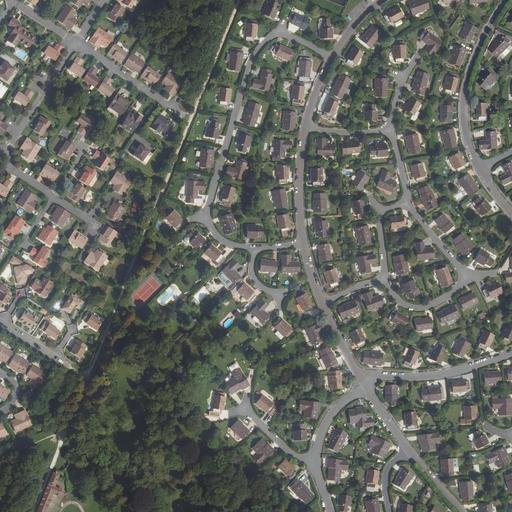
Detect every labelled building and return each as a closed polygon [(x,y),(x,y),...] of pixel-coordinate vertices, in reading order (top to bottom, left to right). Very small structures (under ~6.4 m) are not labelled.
[(275,9),(278,0),(271,0),(268,6),(266,5),(262,14),(273,19),(277,10),(275,9)] [(429,8),(426,0),(419,0),(420,0),(418,1),(417,0),(416,0),(408,3),(412,15),(423,11),(423,10),(429,8)] [(117,3),(115,2),(108,12),(110,13),(117,3)] [(110,13),(108,12),(105,17),(115,23),(125,8),(117,3),(110,13)] [(72,19),(74,17),(77,12),(67,5),(57,19),(71,29),(76,21),(72,19)] [(392,23),(403,16),(398,7),(386,13),(387,14),(383,16),(387,23),(391,21),(392,23)] [(292,20),(291,23),(294,25),(295,24),(301,26),(300,28),(305,30),(310,19),(305,17),(305,18),(295,13),(295,14),(292,12),(289,19),(292,20)] [(22,31),(24,29),(18,24),(19,22),(13,17),(8,25),(14,29),(6,40),(15,46),(19,41),(23,44),(24,43),(30,46),(35,39),(27,33),(26,34),(22,31)] [(256,25),(256,21),(247,20),(246,24),(245,37),(246,37),(245,41),(254,41),(254,38),(255,38),(256,25)] [(329,29),(329,22),(322,22),(322,29),(320,29),(320,38),(332,38),(332,29),(329,29)] [(460,37),(469,42),(471,39),(470,38),(473,32),(474,33),(475,33),(477,29),(472,26),(466,23),(464,27),(464,28),(460,37)] [(380,33),(372,27),(368,31),(367,33),(366,32),(360,40),(370,48),(377,39),(377,38),(380,33)] [(112,37),(98,28),(89,41),(97,46),(100,41),(102,43),(106,46),(112,37)] [(422,40),(429,45),(430,46),(429,48),(427,47),(425,50),(431,55),(441,42),(428,32),(424,30),(421,35),(424,38),(422,40)] [(494,43),(495,44),(494,45),(489,50),(497,58),(501,53),(502,53),(510,45),(510,44),(511,42),(507,37),(504,40),(502,37),(501,36),(494,43)] [(128,52),(114,43),(107,53),(113,56),(114,55),(122,61),(128,52)] [(42,54),(54,62),(62,48),(56,44),(52,51),(46,47),(42,54)] [(280,45),(279,46),(276,44),(272,52),(276,54),(275,55),(287,60),(291,61),(295,53),(291,52),(292,51),(280,45)] [(404,45),(394,46),(394,59),(395,59),(395,62),(403,62),(403,58),(404,58),(404,45)] [(449,63),(459,66),(461,60),(462,58),(463,58),(466,49),(454,45),(450,56),(451,56),(449,63)] [(362,53),(363,51),(355,46),(354,48),(353,48),(347,59),(348,59),(346,63),(353,67),(355,63),(356,64),(362,53)] [(229,70),(239,71),(240,65),(240,63),(242,63),(243,54),(239,53),(239,50),(232,49),(231,52),(229,63),(230,63),(229,70)] [(132,67),(136,70),(139,72),(145,62),(132,53),(124,64),(131,69),(132,67)] [(67,70),(79,78),(84,71),(78,67),(82,61),(76,57),(67,70)] [(298,76),(309,77),(309,73),(308,73),(309,67),(310,67),(311,67),(312,62),(311,62),(307,61),(307,58),(300,57),(299,66),(298,76)] [(0,77),(6,81),(14,69),(4,62),(1,66),(0,67),(0,77)] [(147,77),(157,84),(162,75),(147,65),(141,75),(146,79),(147,77)] [(94,88),(99,81),(92,77),(96,71),(91,67),(82,80),(94,88)] [(263,69),(260,81),(259,83),(257,82),(258,81),(254,80),(252,88),(268,91),(272,75),(269,74),(270,71),(263,69)] [(492,69),(489,72),(495,78),(498,75),(492,69)] [(490,86),(497,79),(495,78),(489,72),(488,70),(481,77),(483,79),(479,83),(484,89),(489,84),(490,86)] [(415,79),(412,89),(413,89),(415,90),(414,93),(423,95),(427,81),(426,80),(428,74),(418,71),(416,77),(416,79),(415,79)] [(162,80),(167,84),(169,85),(166,90),(173,95),(175,92),(182,81),(168,72),(162,80)] [(457,79),(458,75),(450,73),(449,77),(447,76),(444,89),(445,89),(444,93),(452,95),(453,91),(454,91),(458,79),(457,79)] [(350,79),(340,74),(338,80),(337,82),(336,81),(330,94),(341,99),(348,85),(347,85),(350,79)] [(375,96),(386,97),(386,90),(386,88),(387,88),(387,79),(385,79),(385,76),(375,75),(375,78),(375,90),(376,90),(375,96)] [(105,76),(97,89),(108,97),(113,90),(107,86),(111,80),(105,76)] [(156,85),(157,84),(147,77),(146,79),(156,85)] [(293,85),(293,86),(291,98),(292,98),(292,102),(300,104),(300,100),(302,100),(304,87),(303,87),(304,83),(294,82),(293,85)] [(229,102),(231,89),(220,88),(218,101),(220,101),(219,105),(227,106),(228,102),(229,102)] [(12,100),(24,108),(32,95),(26,90),(22,97),(16,93),(12,100)] [(116,95),(108,107),(121,116),(130,103),(125,100),(124,101),(116,95)] [(337,103),(338,100),(329,97),(328,100),(328,99),(323,111),(324,112),(322,115),(330,119),(331,115),(333,116),(337,104),(337,103)] [(412,97),(411,99),(410,99),(404,110),(405,111),(404,114),(411,118),(413,114),(414,115),(420,104),(419,103),(420,101),(412,97)] [(424,103),(420,101),(419,103),(420,104),(414,115),(413,114),(411,118),(410,119),(413,121),(415,121),(415,120),(419,113),(417,112),(422,105),(423,105),(424,103)] [(489,117),(488,104),(487,104),(484,104),(484,101),(478,101),(478,104),(477,104),(478,117),(479,117),(479,121),(488,121),(487,117),(489,117)] [(246,110),(244,119),(247,120),(245,124),(254,127),(255,122),(256,123),(259,111),(258,111),(260,105),(250,102),(248,108),(247,110),(246,110)] [(367,104),(367,111),(364,111),(364,120),(376,121),(377,111),(374,111),(374,105),(367,104)] [(440,121),(451,122),(451,118),(450,118),(450,111),(452,111),(452,106),(440,105),(440,111),(441,111),(440,121)] [(126,120),(136,127),(146,112),(141,108),(137,112),(133,109),(126,120)] [(283,129),(293,130),(294,124),(294,122),(295,122),(296,113),(294,112),(284,111),(282,123),(284,123),(283,129)] [(84,133),(85,133),(93,122),(81,114),(77,120),(83,124),(78,131),(83,135),(84,133)] [(151,127),(159,132),(167,119),(166,118),(161,114),(151,127)] [(41,115),(38,120),(39,121),(34,130),(42,136),(51,122),(41,115)] [(220,130),(217,130),(219,123),(218,123),(219,120),(212,118),(212,122),(211,122),(210,128),(207,127),(205,137),(218,139),(220,130)] [(167,119),(159,132),(160,133),(162,130),(168,134),(175,124),(172,121),(171,122),(169,121),(167,119)] [(446,149),(456,146),(455,140),(454,138),(455,138),(453,129),(452,129),(449,130),(448,127),(441,129),(442,131),(441,131),(443,143),(444,143),(446,149)] [(487,133),(487,141),(487,143),(485,143),(485,141),(480,142),(481,150),(498,149),(497,132),(496,132),(496,129),(490,129),(490,132),(487,133)] [(406,136),(405,136),(407,146),(408,145),(408,147),(410,154),(420,151),(419,145),(417,134),(413,135),(413,131),(407,133),(407,136),(406,136)] [(251,137),(252,134),(248,133),(247,136),(239,134),(236,143),(239,144),(237,150),(245,152),(246,146),(249,146),(251,137)] [(27,137),(22,145),(26,148),(25,150),(22,155),(31,161),(40,146),(27,137)] [(333,156),(334,145),(325,145),(323,145),(323,143),(325,143),(325,139),(317,138),(317,155),(333,156)] [(280,157),(284,157),(284,149),(284,147),(286,147),(286,149),(291,149),(291,141),(274,140),(274,157),(272,157),(272,160),(280,160),(280,157)] [(69,154),(74,147),(66,141),(58,154),(68,160),(71,155),(69,154)] [(362,143),(358,143),(358,142),(345,143),(346,154),(359,152),(359,151),(363,151),(362,143)] [(377,157),(387,156),(386,144),(376,144),(376,147),(370,148),(371,155),(377,155),(377,157)] [(143,162),(149,151),(140,145),(138,149),(137,151),(136,151),(133,155),(143,162)] [(199,167),(210,168),(211,162),(211,160),(212,160),(213,150),(201,149),(199,160),(200,161),(199,167)] [(96,166),(103,170),(110,160),(97,151),(93,157),(99,161),(99,162),(100,162),(99,164),(98,163),(96,166)] [(463,165),(464,164),(459,153),(449,157),(455,169),(456,168),(458,172),(465,168),(463,165)] [(240,162),(237,161),(234,169),(234,171),(232,170),(232,168),(228,167),(226,175),(242,180),(246,164),(247,161),(241,159),(240,162)] [(424,176),(425,176),(420,160),(410,163),(415,178),(416,178),(417,182),(424,180),(424,176)] [(511,162),(503,167),(507,175),(508,176),(506,177),(505,175),(501,178),(505,185),(511,181),(511,162)] [(59,173),(46,164),(40,173),(49,178),(48,180),(52,183),(59,173)] [(79,180),(88,185),(97,172),(87,165),(84,170),(85,171),(79,180)] [(288,179),(288,166),(277,166),(277,179),(278,179),(278,183),(287,183),(287,179),(288,179)] [(351,185),(360,191),(362,188),(361,187),(364,181),(365,182),(366,182),(369,178),(365,176),(367,172),(361,168),(359,172),(358,171),(356,176),(356,177),(353,181),(351,185)] [(322,182),(322,169),(311,169),(311,182),(312,182),(312,186),(320,186),(320,182),(322,182)] [(377,186),(395,193),(398,187),(395,186),(396,183),(388,180),(386,179),(387,177),(389,178),(390,174),(383,171),(377,186)] [(131,181),(117,172),(113,177),(111,181),(115,184),(117,186),(115,190),(122,195),(131,181)] [(469,195),(477,189),(474,184),(473,182),(474,181),(468,173),(458,180),(464,190),(465,190),(469,195)] [(2,185),(0,183),(0,193),(5,196),(13,183),(8,180),(4,186),(3,186),(2,187),(1,186),(2,185)] [(187,198),(186,202),(191,202),(191,198),(196,198),(197,190),(197,188),(199,188),(199,190),(204,190),(204,182),(188,181),(186,198),(187,198)] [(71,192),(70,191),(67,195),(77,202),(86,189),(77,183),(71,192)] [(418,190),(421,195),(421,197),(420,197),(424,207),(426,206),(428,205),(430,209),(437,206),(436,202),(431,191),(428,185),(418,190)] [(231,201),(235,189),(225,186),(221,198),(222,198),(221,202),(224,203),(223,205),(229,207),(230,205),(229,204),(230,201),(231,201)] [(276,209),(287,207),(286,201),(285,199),(286,198),(284,189),(272,191),(274,202),(275,202),(276,209)] [(32,203),(33,201),(36,196),(26,190),(17,204),(31,213),(36,206),(32,203)] [(324,193),(314,194),(314,200),(314,202),(313,202),(314,212),(326,211),(326,200),(325,200),(324,193)] [(479,197),(478,198),(477,196),(472,199),(474,201),(473,202),(477,206),(475,208),(481,215),(491,207),(485,200),(483,202),(479,197)] [(363,199),(362,199),(361,197),(352,199),(353,202),(352,202),(355,215),(357,214),(358,218),(365,216),(365,212),(366,212),(363,199)] [(110,208),(108,212),(106,215),(116,222),(126,208),(114,200),(109,207),(110,208)] [(61,227),(69,215),(58,207),(54,213),(56,214),(53,217),(51,221),(61,227)] [(173,210),(173,211),(170,208),(163,214),(166,217),(165,218),(174,227),(175,226),(178,229),(184,223),(181,221),(182,220),(173,210)] [(221,217),(219,218),(222,227),(224,226),(224,228),(227,234),(236,231),(234,224),(235,224),(230,210),(221,213),(223,216),(221,217)] [(289,231),(288,227),(290,227),(287,214),(277,216),(279,229),(280,229),(281,233),(289,231)] [(437,224),(438,223),(442,228),(441,229),(440,229),(444,233),(453,226),(450,221),(449,222),(443,214),(434,221),(437,224)] [(17,235),(20,231),(19,230),(24,221),(16,215),(7,228),(4,233),(14,239),(17,235)] [(406,217),(402,217),(402,216),(389,218),(391,228),(411,226),(410,219),(407,220),(406,217)] [(327,221),(314,222),(315,231),(317,231),(318,237),(326,237),(325,230),(327,230),(327,221)] [(360,245),(370,243),(369,237),(368,235),(369,235),(367,225),(365,226),(364,223),(355,225),(356,228),(355,228),(358,240),(358,239),(360,245)] [(50,245),(58,231),(48,225),(46,228),(44,231),(43,230),(38,237),(50,245)] [(256,235),(263,236),(263,228),(256,228),(256,225),(247,225),(247,238),(256,238),(256,235)] [(100,236),(110,243),(117,232),(108,227),(102,236),(101,235),(100,236)] [(198,233),(196,235),(192,231),(190,228),(185,233),(187,236),(185,238),(189,242),(196,249),(205,240),(198,233)] [(68,239),(82,248),(87,240),(78,234),(79,233),(74,230),(69,238),(68,239)] [(461,233),(453,240),(457,245),(458,246),(457,247),(463,255),(473,248),(466,238),(465,238),(461,233)] [(110,243),(100,236),(98,239),(108,245),(110,243)] [(433,250),(432,248),(424,249),(422,249),(422,247),(424,247),(423,242),(415,243),(417,260),(433,258),(433,257),(436,257),(436,249),(433,250)] [(318,250),(320,250),(321,256),(319,256),(320,261),(332,259),(331,254),(330,254),(329,244),(318,246),(318,250)] [(220,254),(221,253),(211,245),(204,253),(214,261),(213,262),(218,267),(225,258),(220,254)] [(50,251),(42,246),(39,252),(33,248),(29,254),(35,258),(33,262),(42,268),(47,262),(44,259),(50,251)] [(93,257),(88,254),(83,262),(97,271),(106,256),(97,250),(94,255),(93,257)] [(488,257),(489,255),(481,250),(475,261),(483,266),(484,263),(490,267),(494,260),(488,257)] [(404,254),(393,257),(395,263),(395,265),(394,265),(397,275),(400,274),(401,276),(407,275),(407,272),(409,272),(406,260),(405,261),(404,254)] [(298,272),(298,262),(290,262),(288,262),(288,260),(290,260),(290,255),(282,255),(281,272),(298,272)] [(361,274),(370,272),(369,264),(369,262),(371,261),(371,263),(375,262),(374,255),(357,258),(361,274)] [(17,266),(16,267),(16,268),(17,275),(19,276),(17,280),(18,284),(23,282),(23,280),(25,280),(26,278),(25,275),(26,275),(25,270),(24,266),(25,264),(13,256),(10,262),(17,266)] [(276,272),(277,261),(273,261),(273,263),(266,262),(266,260),(261,259),(260,271),(265,272),(265,271),(276,272)] [(232,284),(240,277),(234,270),(232,269),(234,267),(235,269),(239,266),(233,260),(221,271),(232,284)] [(440,283),(442,290),(449,288),(448,284),(450,283),(451,283),(449,279),(451,279),(446,267),(445,267),(444,266),(436,269),(437,271),(441,283),(440,283)] [(337,281),(338,281),(334,269),(324,272),(328,284),(329,284),(330,288),(338,285),(337,281)] [(30,287),(35,290),(38,292),(39,294),(43,297),(45,296),(47,294),(46,292),(52,283),(44,277),(41,282),(36,279),(30,287)] [(414,290),(416,289),(413,280),(401,285),(405,293),(407,292),(409,298),(416,296),(414,290)] [(243,283),(241,281),(231,291),(235,294),(237,292),(246,300),(247,299),(250,301),(255,295),(252,293),(253,292),(243,283)] [(490,298),(502,292),(497,282),(485,288),(486,289),(482,291),(486,298),(490,297),(490,298)] [(0,306),(2,302),(5,304),(10,297),(6,294),(9,290),(0,284),(0,290),(1,291),(0,292),(0,306)] [(221,300),(230,292),(225,287),(217,296),(221,300)] [(310,305),(312,304),(305,293),(304,294),(302,291),(294,295),(296,299),(302,310),(303,309),(305,313),(312,308),(310,305)] [(383,305),(380,296),(372,298),(370,299),(369,297),(371,296),(370,292),(362,295),(368,311),(383,305)] [(478,302),(472,293),(469,294),(470,296),(464,299),(463,297),(458,299),(464,310),(469,308),(468,307),(478,302)] [(74,307),(76,308),(77,306),(80,308),(84,303),(71,294),(61,309),(69,314),(74,307)] [(174,303),(178,307),(188,297),(184,294),(174,303)] [(262,323),(269,316),(263,310),(261,309),(263,308),(264,309),(267,305),(261,300),(250,312),(262,323)] [(358,312),(354,301),(345,304),(345,305),(344,306),(337,308),(341,318),(348,316),(348,317),(358,312)] [(453,306),(453,305),(444,309),(445,311),(443,311),(437,314),(442,324),(447,321),(448,322),(458,317),(458,316),(460,315),(457,308),(455,309),(453,306)] [(25,310),(19,320),(23,323),(24,322),(27,324),(26,325),(31,328),(37,318),(25,310)] [(238,320),(243,316),(238,310),(233,315),(238,320)] [(396,312),(396,313),(393,311),(388,318),(392,320),(391,321),(403,327),(406,329),(409,323),(406,321),(408,318),(396,312)] [(88,313),(83,320),(87,322),(86,324),(96,331),(102,322),(88,313)] [(432,328),(430,317),(426,318),(427,320),(420,321),(420,319),(415,319),(417,332),(422,331),(422,330),(432,328)] [(282,320),(281,321),(278,318),(272,324),(275,327),(278,330),(275,334),(281,340),(284,336),(291,329),(282,320)] [(312,344),(321,340),(318,333),(317,331),(319,330),(320,332),(324,330),(321,322),(305,329),(312,344)] [(48,335),(50,336),(55,339),(60,332),(46,323),(41,330),(44,332),(44,333),(48,335)] [(511,324),(509,323),(507,328),(504,327),(501,336),(511,341),(511,324)] [(183,328),(169,341),(173,346),(187,332),(183,328)] [(364,340),(365,340),(359,328),(350,333),(355,344),(356,344),(358,347),(365,344),(364,340)] [(494,336),(484,331),(479,342),(480,343),(478,347),(485,350),(487,347),(488,347),(494,336)] [(453,353),(462,358),(464,354),(463,354),(466,348),(467,349),(470,344),(465,342),(459,339),(456,343),(457,344),(453,353)] [(73,348),(72,349),(70,353),(79,359),(85,350),(84,350),(86,346),(76,340),(72,347),(73,348)] [(444,349),(445,346),(439,343),(435,351),(433,350),(429,358),(440,364),(444,356),(442,355),(445,349),(444,349)] [(4,362),(11,352),(0,344),(0,359),(1,360),(4,362)] [(327,368),(328,370),(335,366),(334,364),(337,363),(337,362),(333,354),(332,354),(331,352),(328,347),(319,351),(322,357),(321,357),(326,368),(327,368)] [(413,365),(419,353),(409,349),(404,360),(405,361),(403,364),(411,368),(412,365),(413,365)] [(364,353),(363,363),(369,364),(371,364),(371,365),(381,366),(381,365),(381,362),(384,363),(385,355),(382,354),(370,352),(370,353),(364,353)] [(21,373),(27,362),(14,354),(6,366),(13,370),(14,369),(18,371),(21,373)] [(234,392),(235,392),(241,389),(244,387),(245,388),(249,386),(236,363),(228,367),(231,373),(233,372),(236,377),(234,378),(228,381),(229,382),(224,385),(230,394),(234,392)] [(32,379),(29,384),(37,388),(46,375),(31,365),(25,375),(30,378),(32,379)] [(340,388),(341,388),(340,371),(329,371),(330,389),(332,389),(332,393),(340,392),(340,388)] [(501,383),(500,372),(496,372),(496,374),(490,374),(489,372),(484,372),(485,385),(490,384),(490,383),(501,383)] [(468,381),(465,382),(464,381),(451,382),(452,383),(449,383),(450,392),(453,391),(453,393),(466,391),(465,390),(469,390),(468,381)] [(385,390),(386,390),(387,397),(385,397),(385,402),(398,401),(397,396),(396,386),(385,386),(385,390)] [(441,399),(440,387),(430,388),(430,390),(428,390),(422,390),(423,401),(429,400),(429,401),(441,400),(441,399)] [(222,410),(225,397),(214,395),(212,408),(213,408),(212,412),(209,411),(208,415),(218,418),(219,414),(220,414),(221,410),(222,410)] [(271,404),(272,403),(262,395),(261,397),(256,403),(255,404),(266,411),(269,413),(274,407),(271,404)] [(492,400),(492,407),(499,407),(499,409),(499,415),(511,415),(511,407),(511,404),(511,403),(511,398),(498,400),(492,400)] [(304,417),(316,418),(317,411),(318,408),(319,408),(320,403),(300,400),(299,407),(305,408),(305,410),(304,417)] [(274,407),(269,413),(272,415),(278,407),(275,405),(272,403),(271,404),(274,407)] [(467,403),(464,403),(465,419),(465,420),(466,420),(466,424),(474,423),(474,419),(475,419),(475,403),(467,403)] [(349,410),(350,423),(357,422),(359,422),(359,428),(366,427),(374,426),(373,419),(366,420),(364,407),(360,408),(360,409),(356,410),(349,410)] [(23,410),(14,414),(17,419),(14,420),(9,423),(14,433),(30,425),(23,410)] [(415,413),(414,411),(405,412),(405,414),(404,415),(406,427),(407,427),(408,431),(416,430),(416,426),(417,426),(415,413)] [(242,439),(249,431),(246,428),(245,429),(241,425),(242,424),(242,423),(238,420),(230,428),(233,432),(234,431),(242,439)] [(303,430),(302,424),(295,424),(295,431),(293,431),(294,440),(306,439),(305,430),(303,430)] [(479,430),(478,428),(471,431),(472,433),(475,439),(473,440),(477,448),(489,443),(484,435),(482,436),(479,430)] [(330,440),(331,440),(330,442),(327,448),(336,453),(339,447),(340,447),(346,437),(345,437),(346,434),(339,430),(338,433),(335,432),(335,431),(330,440)] [(438,433),(418,436),(419,441),(421,440),(421,445),(422,451),(435,450),(434,443),(433,441),(439,440),(438,433)] [(372,453),(383,458),(386,451),(387,448),(389,449),(391,444),(372,436),(369,443),(375,445),(374,447),(372,453)] [(261,440),(253,449),(257,454),(259,455),(255,459),(260,464),(274,450),(270,446),(269,447),(266,445),(261,440)] [(486,456),(489,462),(494,460),(495,461),(498,467),(509,462),(506,456),(504,452),(506,452),(504,447),(491,453),(490,452),(485,454),(486,456)] [(294,469),(294,468),(285,459),(278,467),(287,476),(288,475),(291,477),(296,471),(294,469)] [(327,464),(329,464),(328,468),(327,475),(340,477),(341,470),(341,468),(347,469),(348,462),(328,459),(327,464)] [(452,472),(453,472),(452,459),(441,460),(442,473),(443,473),(444,477),(452,476),(452,472)] [(413,475),(402,469),(397,477),(398,477),(397,479),(394,485),(403,490),(406,485),(407,485),(413,475)] [(376,485),(378,472),(368,470),(365,483),(367,483),(366,487),(374,488),(375,484),(376,485)] [(58,476),(52,473),(36,511),(45,511),(53,494),(61,498),(63,494),(61,490),(54,487),(58,476)] [(472,481),(459,483),(460,492),(461,492),(462,494),(462,501),(473,500),(472,493),(473,493),(472,481)] [(305,503),(313,495),(308,491),(307,489),(308,489),(301,482),(292,490),(300,499),(301,498),(305,503)] [(350,507),(351,497),(338,495),(337,505),(340,505),(339,511),(346,511),(347,506),(350,507)] [(379,511),(378,509),(379,509),(376,496),(364,499),(367,511),(379,511)]
